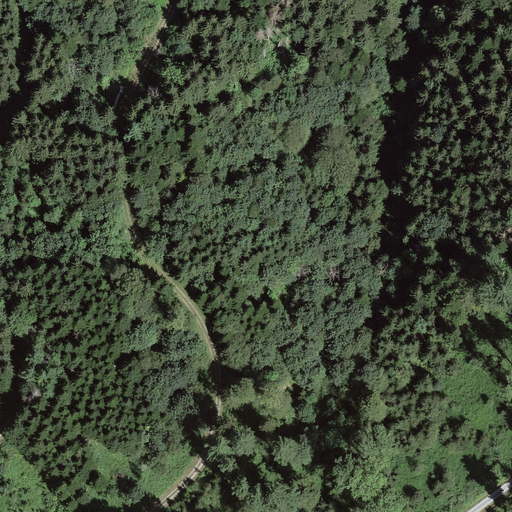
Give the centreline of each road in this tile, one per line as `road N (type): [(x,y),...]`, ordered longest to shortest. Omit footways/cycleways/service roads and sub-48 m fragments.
road 1 (track): [(177,0),(126,110),(124,165),(139,240),(204,322),(218,415),(202,462),(153,511)]
road 2 (track): [(0,430),(26,383),(0,301)]
road 3 (track): [(0,132),(24,86),(12,0)]
